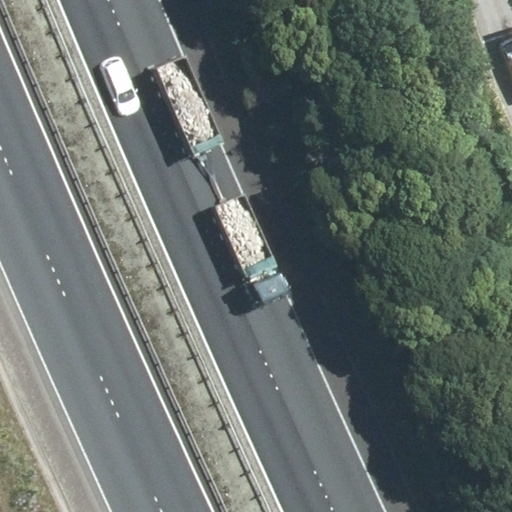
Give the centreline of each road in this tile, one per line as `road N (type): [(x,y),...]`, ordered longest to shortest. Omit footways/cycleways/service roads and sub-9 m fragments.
road 1 (motorway): [(111,0),(201,224),(332,511)]
road 2 (motorway): [(160,511),(0,145)]
